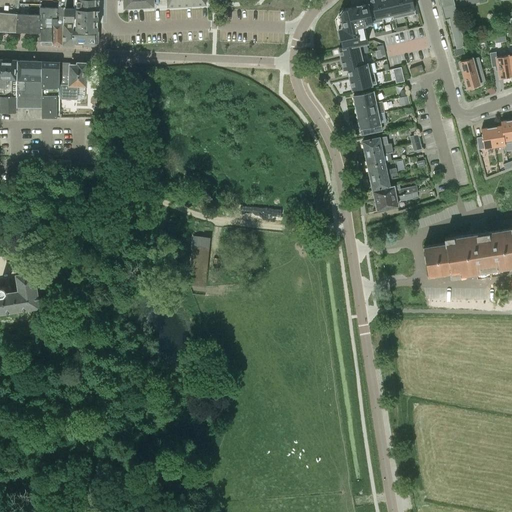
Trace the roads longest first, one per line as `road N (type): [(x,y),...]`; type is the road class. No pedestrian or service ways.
road 1 (residential): [(392,511),(338,165),(292,61)]
road 2 (residential): [(308,18),(242,10),(114,18)]
road 3 (residential): [(116,54),(137,62),(292,61)]
road 4 (residential): [(424,0),(457,112),(511,99)]
